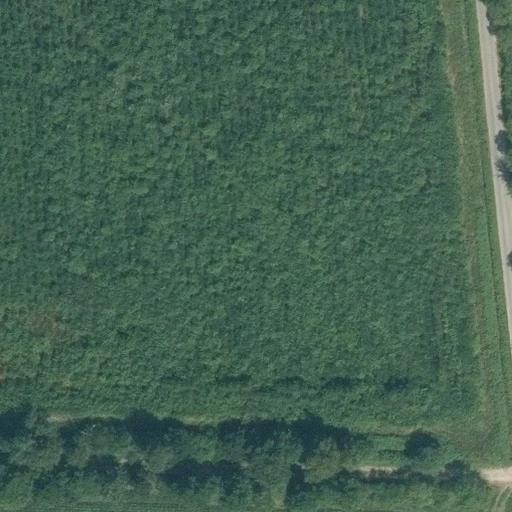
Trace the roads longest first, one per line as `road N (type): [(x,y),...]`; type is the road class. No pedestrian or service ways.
road 1 (unclassified): [(0,460),(511,478)]
road 2 (unclassified): [(483,0),(511,277)]
